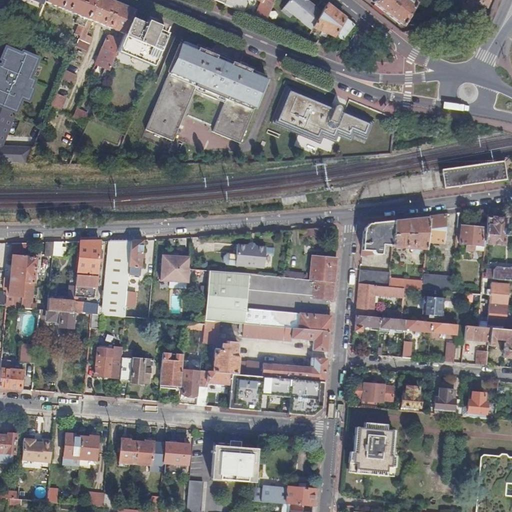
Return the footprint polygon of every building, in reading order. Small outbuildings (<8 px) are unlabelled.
[(44,6),(29,0),(11,0),(4,19),(34,32),(44,6)] [(80,37),(95,0),(46,0),(46,3),(78,17),(80,22),(75,35),(80,37)] [(131,20),(134,11),(115,3),(107,0),(95,0),(80,37),(76,48),(86,52),(92,39),(86,36),(92,24),(91,22),(121,34),(118,40),(109,36),(106,38),(95,66),(105,70),(102,77),(106,79),(119,47),(131,20)] [(255,18),(266,22),(273,5),(265,0),(226,0),(224,5),(244,13),(247,4),(244,0),(255,0),(261,3),(255,18)] [(312,31),(313,29),(322,14),(304,0),(290,0),(281,11),(290,18),(293,15),(312,31)] [(413,7),(404,0),(376,0),(374,3),(389,15),(403,25),(413,7)] [(335,38),(345,20),(327,5),(322,14),(313,29),(335,38)] [(156,63),(168,35),(131,20),(119,47),(125,50),(125,52),(149,62),(150,60),(156,63)] [(345,20),(335,38),(343,41),(345,38),(354,26),(345,20)] [(218,98),(233,63),(217,56),(212,54),(198,49),(197,52),(180,45),(168,72),(170,73),(146,130),(173,142),(196,88),(203,92),(202,95),(217,101),(218,98)] [(10,59),(13,52),(6,49),(0,62),(3,63),(5,57),(10,59)] [(0,108),(2,109),(24,54),(22,53),(22,56),(13,52),(10,59),(5,57),(3,63),(1,68),(0,67),(0,108)] [(39,60),(24,54),(2,109),(14,114),(16,115),(22,101),(23,101),(31,81),(30,80),(39,60)] [(217,56),(233,63),(234,60),(218,54),(217,56)] [(233,63),(218,98),(226,101),(213,133),(240,144),(255,109),(256,109),(267,82),(250,74),(251,71),(241,66),(233,63)] [(77,77),(66,72),(62,81),(73,86),(77,77)] [(31,81),(23,101),(28,104),(34,91),(31,90),(35,82),(31,81)] [(288,86),(272,124),(321,144),(324,138),(337,144),(338,142),(341,143),(342,138),(352,143),(355,136),(368,142),(376,123),(347,111),(345,115),(341,114),(343,111),(342,109),(341,108),(339,108),(338,108),(336,109),(334,111),(332,110),(334,106),(288,86)] [(67,100),(56,95),(51,109),(61,113),(67,100)] [(1,110),(0,112),(0,134),(5,137),(14,115),(1,110)] [(72,119),(87,125),(91,117),(76,111),(72,119)] [(0,163),(27,165),(33,151),(0,150),(0,149),(5,137),(0,134),(0,163)] [(504,163),(442,171),(444,190),(506,181),(504,163)] [(488,215),(488,209),(481,210),(480,223),(481,223),(487,224),(488,215)] [(443,243),(446,214),(429,217),(426,242),(443,243)] [(493,216),(488,215),(487,224),(486,229),(485,242),(504,244),(506,220),(493,218),(493,216)] [(426,242),(429,217),(409,219),(394,221),(392,245),(392,246),(426,249),(426,242)] [(392,245),(394,221),(371,224),(364,232),(361,251),(372,251),(374,255),(380,255),(383,252),(383,245),(392,245)] [(485,247),(485,242),(486,229),(480,229),(461,227),(459,244),(460,244),(460,246),(465,246),(465,250),(480,251),(481,246),(485,247)] [(97,314),(101,315),(125,317),(126,306),(127,292),(129,274),(131,240),(110,241),(107,269),(103,307),(98,306),(97,314)] [(140,275),(144,240),(131,240),(129,274),(140,275)] [(73,313),(81,313),(82,303),(77,302),(78,297),(95,298),(98,265),(101,265),(102,251),(99,251),(100,241),(78,241),(76,276),(75,281),(74,291),(73,308),(73,313)] [(14,297),(13,307),(21,308),(23,286),(23,282),(25,256),(27,242),(13,242),(12,255),(13,255),(10,289),(10,296),(14,297)] [(52,256),(54,242),(46,242),(44,256),(51,256),(52,256)] [(60,256),(62,242),(54,242),(52,256),(60,256)] [(263,268),(265,247),(255,247),(252,244),(248,244),(246,245),(236,244),(234,265),(263,268)] [(37,258),(25,256),(23,282),(33,283),(35,283),(37,258)] [(187,284),(188,269),(189,258),(163,256),(160,281),(187,284)] [(310,280),(333,282),(334,271),(335,260),(328,259),(312,257),(310,280)] [(96,306),(98,306),(103,307),(107,269),(100,268),(96,306)] [(511,280),(511,268),(511,269),(497,268),(494,270),(488,270),(487,274),(482,274),(482,278),(511,280)] [(388,287),(389,279),(389,273),(360,270),(359,284),(388,287)] [(204,321),(219,322),(243,324),(329,332),(330,317),(300,315),(300,314),(244,309),(214,306),(216,287),(246,290),(314,296),(316,299),(332,300),(333,282),(310,280),(282,278),(208,271),(204,321)] [(451,293),(453,277),(423,274),(423,282),(422,290),(451,293)] [(404,289),(422,290),(423,282),(389,279),(388,287),(404,289)] [(403,296),(404,289),(388,287),(359,284),(356,316),(373,318),(375,294),(403,296)] [(486,304),(480,303),(478,322),(504,325),(507,285),(491,284),(489,301),(486,301),(486,304)] [(23,286),(21,308),(36,310),(37,304),(31,304),(33,286),(23,286)] [(214,306),(244,309),(246,290),(216,287),(214,306)] [(48,310),(73,313),(73,308),(74,291),(72,291),(72,295),(70,295),(70,300),(49,299),(48,310)] [(127,292),(126,306),(136,307),(137,293),(127,292)] [(441,316),(443,298),(424,297),(422,315),(441,316)] [(40,310),(39,319),(59,321),(59,327),(72,328),(73,313),(48,310),(40,310)] [(393,311),(393,320),(401,320),(402,312),(393,311)] [(92,314),(90,328),(99,329),(101,315),(97,314),(92,314)] [(373,318),(356,316),(354,331),(362,332),(362,327),(370,328),(370,331),(376,331),(378,328),(379,328),(380,318),(373,318)] [(380,318),(379,328),(379,331),(388,332),(389,329),(395,330),(395,332),(402,333),(403,331),(405,331),(406,321),(401,320),(393,320),(380,318)] [(203,325),(202,344),(216,345),(219,322),(204,321),(203,325)] [(406,321),(405,331),(430,333),(431,323),(406,321)] [(431,323),(430,333),(456,335),(456,326),(431,323)] [(312,351),(327,352),(329,332),(243,324),(242,337),(290,342),(291,339),(313,341),(312,351)] [(488,342),(489,329),(477,327),(465,327),(464,340),(488,342)] [(511,353),(511,330),(489,329),(488,342),(488,346),(494,346),(494,340),(506,340),(505,342),(504,343),(503,358),(511,358),(511,353)] [(213,372),(231,374),(236,374),(237,356),(236,356),(236,349),(237,349),(237,343),(237,342),(227,341),(226,345),(222,344),(221,350),(216,350),(216,349),(214,349),(213,372)] [(404,342),(403,358),(410,359),(411,343),(404,342)] [(20,361),(35,363),(36,346),(21,344),(20,361)] [(119,378),(121,358),(122,348),(99,346),(97,347),(95,375),(119,378)] [(476,365),(486,366),(487,352),(478,351),(477,352),(476,365)] [(119,378),(119,380),(142,383),(143,378),(149,378),(151,361),(121,358),(119,378)] [(162,360),(160,384),(181,386),(183,362),(183,360),(169,359),(169,361),(162,360)] [(241,375),(324,382),(326,360),(314,359),(311,359),(310,368),(272,364),(272,365),(263,364),(263,363),(242,362),(241,375)] [(1,369),(0,378),(0,387),(21,389),(22,371),(1,369)] [(189,396),(198,397),(198,387),(200,373),(184,371),(182,395),(185,395),(185,398),(189,399),(189,396)] [(207,383),(231,385),(231,374),(213,372),(208,372),(207,383)] [(231,385),(229,408),(260,411),(261,394),(290,397),(289,414),(313,416),(322,408),(323,395),(324,382),(241,375),(236,374),(231,374),(231,385)] [(362,399),(361,407),(383,409),(383,402),(382,402),(382,400),(392,401),(393,388),(383,387),(383,386),(363,384),(363,385),(354,384),(353,398),(362,399)] [(198,397),(197,405),(205,406),(206,388),(198,387),(198,397)] [(405,406),(404,411),(415,412),(415,407),(420,408),(421,397),(417,397),(418,388),(406,387),(405,396),(402,395),(401,406),(405,406)] [(437,409),(437,414),(449,415),(450,410),(453,410),(453,415),(461,416),(462,406),(463,400),(454,399),(455,392),(436,390),(434,409),(437,409)] [(468,407),(462,406),(461,416),(495,419),(496,404),(483,403),(484,394),(472,393),(472,399),(472,402),(468,402),(468,407)] [(355,470),(386,473),(386,467),(390,468),(391,457),(389,457),(391,431),(364,429),(363,437),(357,437),(356,440),(356,444),(354,444),(352,463),(356,464),(355,470)] [(7,437),(0,436),(0,461),(13,463),(14,455),(15,455),(17,435),(7,434),(7,437)] [(80,459),(82,437),(74,436),(74,435),(66,434),(64,458),(80,459)] [(89,437),(82,437),(80,459),(96,460),(98,437),(89,436),(89,437)] [(267,450),(268,437),(259,436),(258,449),(267,450)] [(51,463),(53,442),(42,441),(23,439),(21,460),(51,463)] [(135,464),(137,442),(129,442),(129,440),(121,439),(119,463),(135,464)] [(163,465),(165,443),(145,441),(145,443),(137,442),(135,464),(162,467),(163,465)] [(189,445),(165,443),(163,465),(165,466),(164,474),(182,475),(183,469),(184,465),(186,465),(188,466),(189,445)] [(257,453),(257,449),(240,448),(241,444),(231,443),(231,447),(214,446),(213,451),(212,451),(212,453),(213,453),(212,476),(226,476),(226,480),(244,482),(244,478),(255,479),(256,463),(257,453)] [(265,454),(257,453),(256,463),(264,464),(265,454)] [(511,511),(511,457),(509,457),(507,454),(502,454),(499,456),(484,455),(480,458),(474,511),(511,511)] [(201,511),(203,482),(189,481),(186,511),(201,511)] [(313,507),(315,490),(305,489),(305,485),(298,484),(298,488),(288,487),(287,491),(263,488),(262,489),(255,489),(254,501),(257,501),(289,504),(303,506),(313,507)] [(50,502),(59,503),(59,499),(56,499),(57,490),(49,489),(48,501),(50,502)] [(105,494),(105,493),(96,492),(95,506),(104,507),(105,494)] [(113,494),(105,494),(104,507),(106,507),(112,507),(113,494)] [(381,506),(381,510),(403,511),(426,511),(427,505),(382,501),(381,506)]
